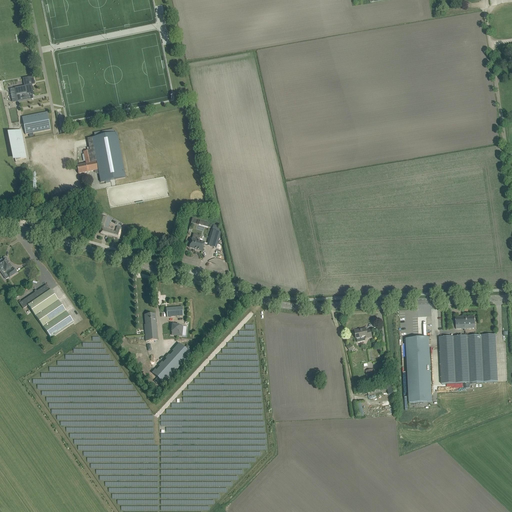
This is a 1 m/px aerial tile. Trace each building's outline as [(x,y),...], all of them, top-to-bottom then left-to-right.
[(33,76),(23,78),(25,86),(15,88),(16,95),(18,102),(33,99),(32,96),(34,95),(32,85),(35,85),(33,76)] [(47,112),(22,117),(26,135),(51,130),(47,112)] [(13,161),(16,160),(27,158),(21,130),(7,133),(13,161)] [(101,183),(125,178),(117,133),(114,134),(114,130),(94,134),(95,137),(87,139),(90,151),(83,152),(86,164),(77,166),(78,174),(95,171),(95,173),(97,174),(99,174),(101,183)] [(104,226),(107,217),(100,215),(97,224),(104,226)] [(119,239),(122,229),(117,227),(115,231),(102,228),(100,233),(119,239)] [(207,246),(216,248),(221,233),(219,232),(220,229),(213,227),(212,230),(207,246)] [(192,239),(189,248),(195,249),(197,249),(197,250),(202,251),(204,243),(198,241),(199,236),(193,234),(192,239)] [(12,270),(10,268),(11,267),(7,260),(3,260),(0,261),(0,271),(1,270),(1,271),(2,271),(3,271),(3,272),(4,272),(5,271),(5,272),(6,272),(7,273),(6,274),(9,278),(17,273),(14,269),(12,270)] [(73,323),(47,285),(19,303),(22,308),(23,309),(28,306),(51,339),(73,323)] [(183,316),(182,307),(166,308),(167,317),(183,316)] [(146,341),(147,341),(157,340),(155,314),(145,315),(146,325),(144,325),(145,330),(146,341)] [(475,317),(456,318),(456,330),(468,329),(471,329),(471,325),(475,325),(475,317)] [(184,329),(176,330),(176,339),(185,338),(184,329)] [(367,331),(366,329),(355,331),(356,339),(357,339),(358,343),(365,341),(366,339),(372,338),(370,331),(367,331)] [(401,334),(398,335),(402,404),(404,404),(409,403),(432,402),(431,396),(433,396),(432,372),(430,372),(428,338),(414,338),(414,334),(401,334)] [(469,337),(469,335),(462,335),(462,337),(439,338),(442,385),(465,384),(466,389),(470,388),(470,384),(498,382),(496,336),(469,337)] [(180,344),(156,371),(153,374),(164,384),(191,354),(180,344)] [(376,385),(375,382),(377,382),(375,369),(366,371),(368,384),(369,383),(370,386),(376,385)] [(382,393),(388,391),(389,395),(393,393),(393,392),(390,384),(388,385),(381,387),(367,392),(369,397),(382,393)] [(362,402),(358,403),(362,418),(366,416),(362,402)]
